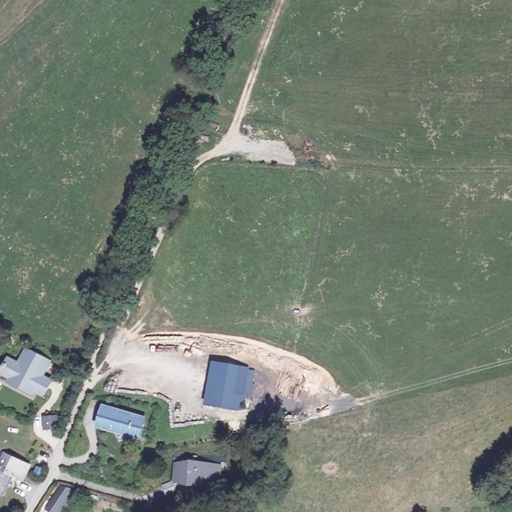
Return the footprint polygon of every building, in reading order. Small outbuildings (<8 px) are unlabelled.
[(10,359),(2,373),(12,378),(10,381),(33,393),(35,390),(43,395),(48,387),(47,387),(41,384),(44,378),(42,376),(50,362),(27,350),(22,360),(25,361),(23,366),(10,359)] [(255,366),(247,365),(248,364),(213,359),(207,400),(242,405),(244,390),(251,391),(255,366)] [(51,381),(44,378),(41,384),(47,387),(51,381)] [(143,419),(104,408),(99,424),(139,434),(143,419)] [(56,416),(45,417),(45,427),(57,426),(56,416)] [(29,467),(5,455),(0,464),(0,490),(2,492),(11,473),(22,480),(29,467)] [(220,461),(180,461),(177,489),(197,491),(198,479),(219,479),(220,461)] [(162,492),(173,493),(174,483),(163,482),(162,492)] [(60,511),(75,490),(61,483),(44,510),(48,511),(60,511)]
